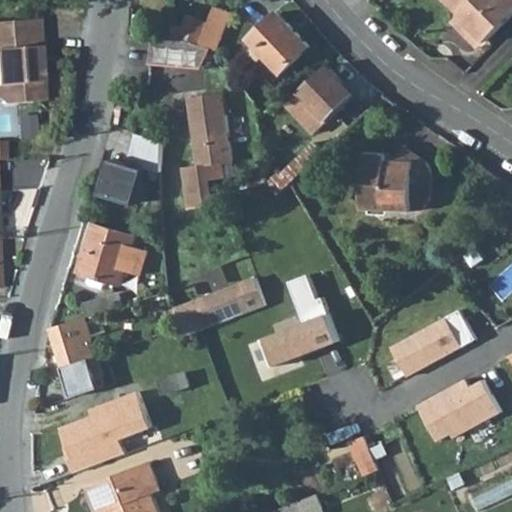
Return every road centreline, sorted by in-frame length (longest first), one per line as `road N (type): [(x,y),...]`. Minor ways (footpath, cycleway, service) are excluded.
road 1 (residential): [(11,511),(6,407),(110,37),(108,0)]
road 2 (tertiary): [(330,0),(439,102),(511,147)]
road 3 (unknown): [(511,334),(372,398)]
